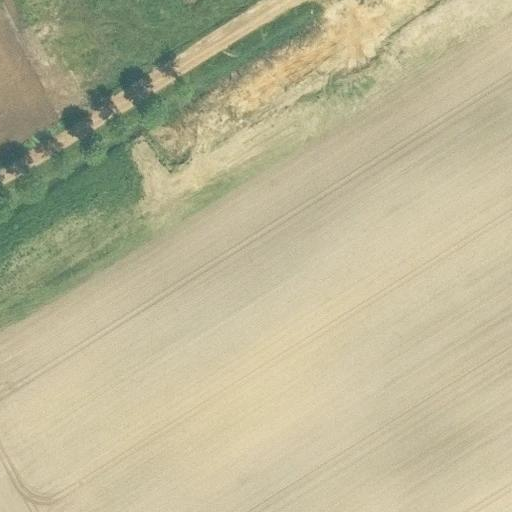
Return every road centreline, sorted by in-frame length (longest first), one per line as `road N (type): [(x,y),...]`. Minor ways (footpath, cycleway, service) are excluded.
road 1 (residential): [(49,0),(211,305),(243,319),(511,146)]
road 2 (track): [(0,182),(177,73)]
